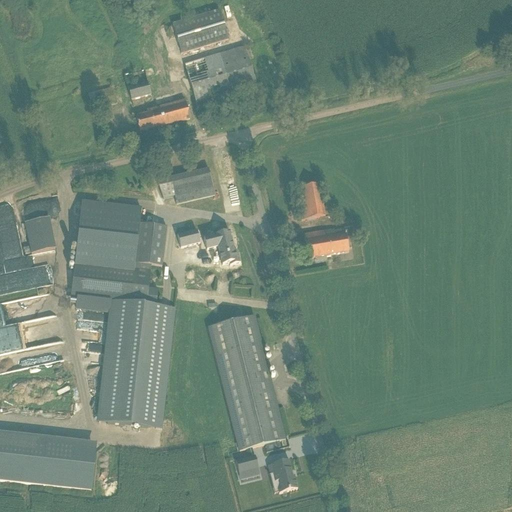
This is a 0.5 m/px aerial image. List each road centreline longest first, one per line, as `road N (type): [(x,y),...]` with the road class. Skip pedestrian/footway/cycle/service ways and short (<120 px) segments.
road 1 (unclassified): [(336,511),(240,133)]
road 2 (unclassified): [(240,133),(511,71)]
road 3 (unclassified): [(0,197),(240,133)]
